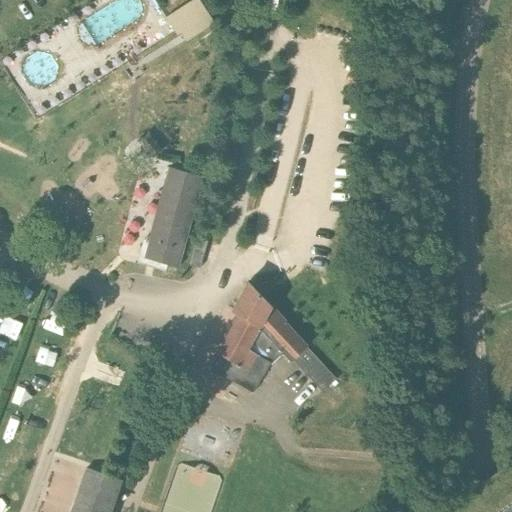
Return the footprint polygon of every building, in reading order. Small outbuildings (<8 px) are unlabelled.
[(214,23),(199,0),(191,0),(166,17),(176,33),(178,36),(181,33),(187,41),(214,23)] [(203,176),(184,171),(169,167),(164,183),(170,185),(154,242),(149,240),(144,258),(178,267),(203,176)] [(204,255),(207,241),(197,239),(194,252),(204,255)] [(232,310),(239,315),(210,368),(253,393),(270,365),(283,354),(291,362),(297,356),(305,364),(299,368),(322,392),(336,379),(306,347),(308,345),(247,282),(247,283),(232,310)] [(4,333),(20,339),(26,323),(10,317),(4,333)] [(109,511),(121,479),(87,468),(71,511),(109,511)]
